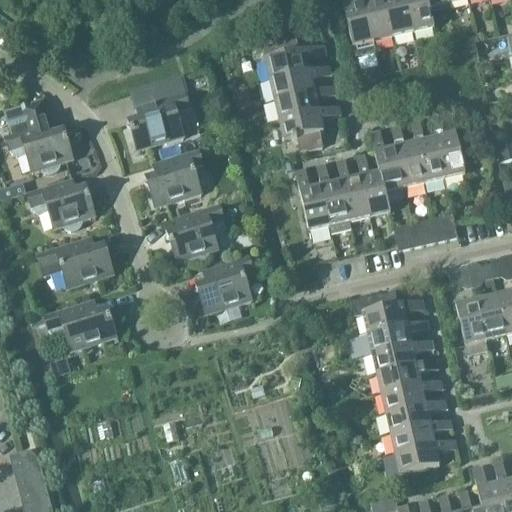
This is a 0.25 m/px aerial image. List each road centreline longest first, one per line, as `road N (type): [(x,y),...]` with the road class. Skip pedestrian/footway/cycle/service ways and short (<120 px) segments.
road 1 (residential): [(158,322),(100,137),(58,96),(0,64)]
road 2 (residential): [(318,300),(511,245)]
